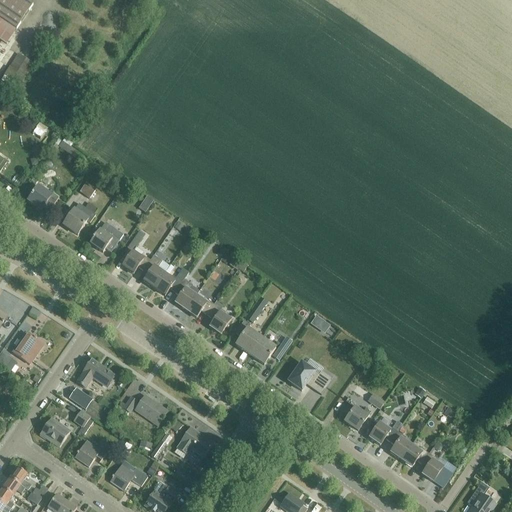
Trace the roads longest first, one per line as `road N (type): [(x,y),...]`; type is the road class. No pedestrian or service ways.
road 1 (residential): [(440,510),(0,205)]
road 2 (residential): [(254,419),(102,313)]
road 3 (residential): [(391,511),(254,419)]
road 4 (residential): [(12,441),(102,313)]
road 5 (residential): [(114,511),(12,441)]
road 6 (residential): [(102,313),(0,247)]
